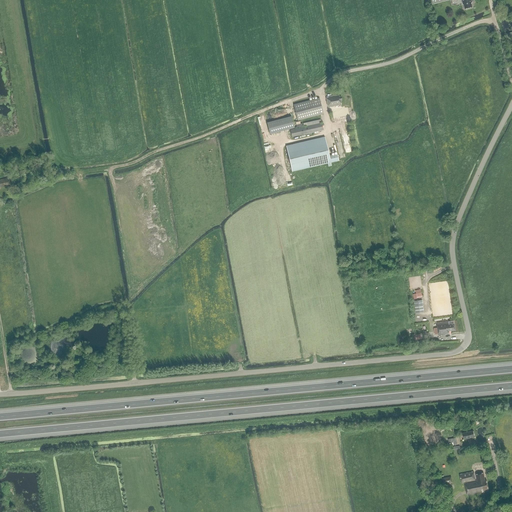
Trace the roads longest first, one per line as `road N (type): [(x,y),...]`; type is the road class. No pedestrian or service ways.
road 1 (unclassified): [(0,395),(454,353),(468,337),(454,231),(511,104)]
road 2 (motorway): [(0,434),(511,386)]
road 3 (motorway): [(511,369),(0,417)]
road 4 (track): [(494,23),(483,20),(395,61),(338,74),(315,91),(127,164),(77,172)]
